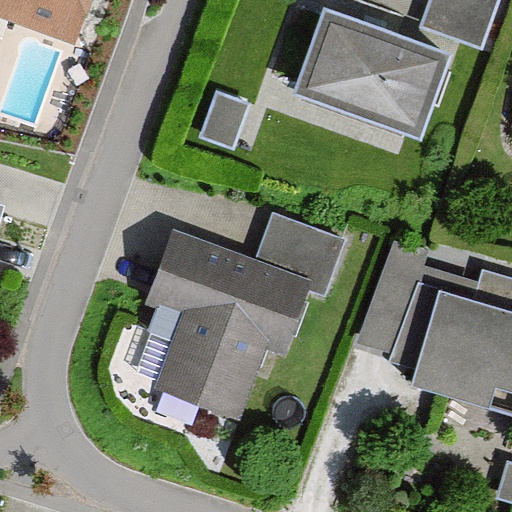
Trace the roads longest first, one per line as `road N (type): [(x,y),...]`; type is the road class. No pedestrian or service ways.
road 1 (residential): [(41,467),(55,332),(182,0)]
road 2 (residential): [(41,467),(188,511)]
